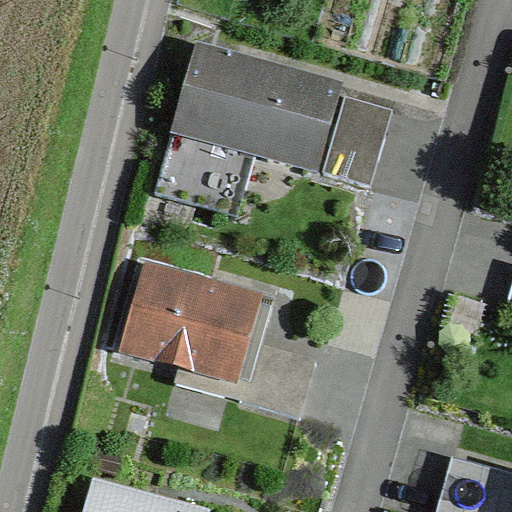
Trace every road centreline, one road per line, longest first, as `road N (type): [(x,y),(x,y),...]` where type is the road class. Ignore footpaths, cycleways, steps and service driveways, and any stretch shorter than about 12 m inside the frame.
road 1 (residential): [(500,0),(353,511)]
road 2 (residential): [(139,0),(11,511)]
